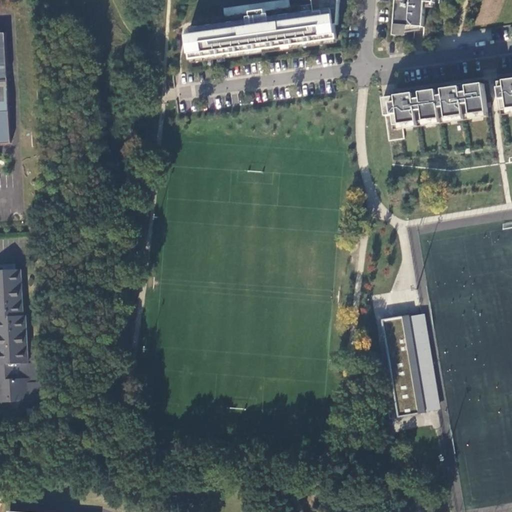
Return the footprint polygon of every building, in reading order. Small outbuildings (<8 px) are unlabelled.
[(288,0),(285,0),(224,9),(225,17),(251,14),(252,19),(267,17),(266,11),(290,8),(288,0)] [(324,17),(339,14),(340,0),(313,0),(316,13),(323,12),(324,17)] [(400,0),(398,0),(396,30),(407,31),(408,27),(421,28),(424,28),(426,3),(436,4),(435,0),(400,0)] [(324,17),(187,36),(191,60),(337,40),(335,26),(339,25),(339,14),(324,17)] [(0,80),(0,143),(10,143),(8,80),(0,80)] [(511,80),(500,82),(504,114),(511,113),(511,80)] [(393,97),(384,98),(390,141),(406,139),(404,128),(490,116),(486,84),(393,97)] [(0,403),(35,401),(34,379),(39,378),(38,363),(29,364),(26,317),(24,317),(21,271),(0,271),(0,403)] [(410,316),(383,320),(399,418),(427,413),(426,412),(439,410),(422,315),(410,317),(410,316)] [(422,315),(439,410),(442,409),(426,315),(422,315)]
